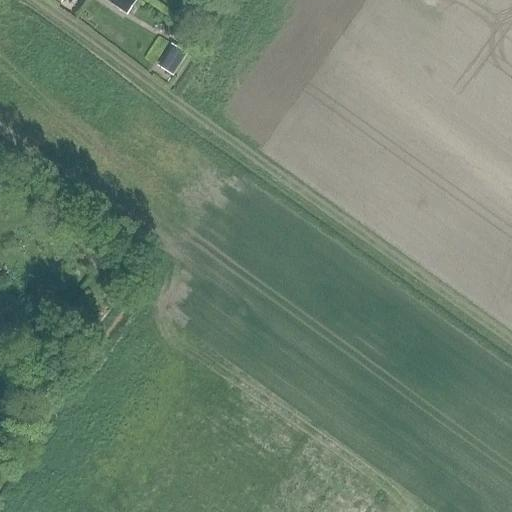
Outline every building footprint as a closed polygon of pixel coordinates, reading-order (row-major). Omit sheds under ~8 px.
[(105,0),(126,14),(135,0),(105,0)] [(171,35),(189,48),(195,39),(177,26),(171,35)] [(174,44),(161,66),(174,74),(187,52),(174,44)] [(5,179),(0,186),(0,190),(10,198),(17,188),(5,179)] [(47,216),(40,226),(45,230),(52,220),(47,216)]
